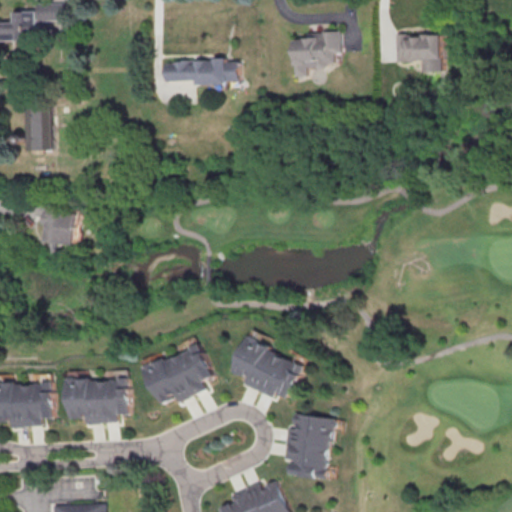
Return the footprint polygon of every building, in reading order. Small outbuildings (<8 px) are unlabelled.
[(69,19),(68,2),(39,3),(39,20),(69,19)] [(0,40),(39,40),(38,10),(15,11),(16,21),(0,21),(0,40)] [(297,38),(310,38),(310,32),(325,32),(325,30),(343,29),(344,51),(337,52),(337,62),(330,62),(330,64),(327,68),(323,68),(320,66),(310,66),(310,74),(306,74),(306,76),(301,76),(301,75),(298,75),(297,38)] [(446,32),(401,34),(401,60),(426,59),(427,71),(447,71),(446,32)] [(168,62),(168,79),(199,79),(200,84),(230,83),(230,80),(241,79),(241,61),(229,61),(229,57),(217,57),(217,60),(176,60),(176,62),(168,62)] [(31,105),(32,150),(53,149),(52,104),(31,105)] [(85,209),(44,207),(44,224),(47,224),(46,242),(52,243),(52,251),(63,251),(63,244),(77,244),(78,231),(84,231),(85,209)] [(258,327),(314,355),(294,396),(281,389),(277,396),(246,380),(250,374),(238,368),(258,327)] [(148,366),(201,339),(219,374),(209,379),(213,386),(182,402),(179,395),(166,401),(148,366)] [(73,375),(134,373),(135,411),(120,412),(120,421),(89,422),(89,412),(74,413),(73,375)] [(0,378),(58,376),(60,416),(48,416),(49,423),(14,425),(14,418),(0,418),(0,378)] [(338,416),(330,476),(290,470),(292,456),(287,455),(291,425),(296,426),(299,410),(338,416)] [(278,481),(290,511),(223,511),(221,505),(233,500),(229,490),(261,476),(265,486),(278,481)] [(55,511),(55,501),(107,499),(107,511),(55,511)]
